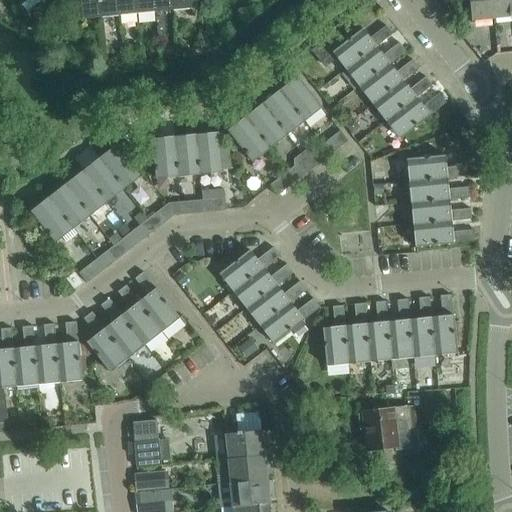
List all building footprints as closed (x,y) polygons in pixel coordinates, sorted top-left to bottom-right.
[(100,18),(98,0),(79,0),(82,20),(100,18)] [(118,16),(116,0),(98,0),(100,18),(118,16)] [(136,15),(134,0),(116,0),(118,16),(136,15)] [(154,13),(152,0),(134,0),(136,15),(154,13)] [(172,11),(170,0),(152,0),(154,13),(172,11)] [(170,0),(172,11),(191,9),(189,0),(170,0)] [(494,18),(492,0),(469,0),(472,21),(494,18)] [(511,0),(492,0),(494,18),(511,16),(511,0)] [(337,58),(347,70),(377,47),(393,35),(386,26),(370,39),(363,30),(346,43),(342,37),(325,50),(333,61),(337,58)] [(377,47),(347,70),(360,87),(390,64),(406,52),(400,43),(384,56),(377,47)] [(390,64),(360,87),(373,104),(403,81),(419,69),(413,60),(397,73),(390,64)] [(280,90),(304,122),(322,108),(298,76),(280,90)] [(403,81),(373,104),(387,121),(417,98),(433,86),(425,77),(410,89),(403,81)] [(263,103),(287,135),(304,122),(280,90),(263,103)] [(405,143),(414,139),(409,132),(446,103),(439,94),(423,107),(417,98),(387,121),(400,139),(405,143)] [(246,117),(270,148),(287,135),(263,103),(246,117)] [(270,148),(246,117),(228,130),(252,162),(270,148)] [(352,120),(344,127),(350,135),(355,131),(356,125),(352,120)] [(196,135),(200,174),(222,172),(218,133),(196,135)] [(174,137),(178,176),(200,174),(196,135),(174,137)] [(178,176),(174,137),(151,139),(152,146),(155,175),(155,179),(178,176)] [(322,145),(329,154),(338,147),(331,138),(322,145)] [(99,158),(124,189),(141,176),(117,144),(99,158)] [(301,153),(312,167),(329,154),(322,145),(316,149),(308,148),(301,153)] [(152,146),(140,147),(142,168),(147,176),(155,175),(152,146)] [(288,171),(295,180),(312,167),(301,153),(293,160),(293,167),(288,171)] [(407,159),(409,182),(447,178),(447,179),(467,177),(466,165),(446,167),(445,156),(407,159)] [(82,171),(107,203),(124,189),(99,158),(82,171)] [(65,185),(90,216),(107,203),(82,171),(65,185)] [(295,180),(288,171),(278,179),(285,188),(295,180)] [(409,182),(411,203),(449,200),(469,198),(468,187),(448,189),(447,179),(447,178),(409,182)] [(382,184),(373,184),(373,195),(383,194),(382,184)] [(48,198),(73,229),(90,216),(65,185),(48,198)] [(209,190),(209,199),(202,200),(203,212),(225,210),(224,189),(209,190)] [(73,229),(48,198),(31,212),(55,243),(73,229)] [(203,212),(202,200),(190,201),(191,214),(203,212)] [(411,203),(413,224),(451,221),(451,222),(472,220),(471,209),(450,211),(449,200),(411,203)] [(158,211),(166,221),(173,215),(181,214),(180,202),(168,203),(158,211)] [(139,226),(130,233),(138,243),(155,229),(147,219),(141,211),(133,218),(139,226)] [(147,219),(155,229),(166,221),(158,211),(147,219)] [(413,224),(415,246),(416,252),(440,250),(439,244),(474,241),(473,230),(452,232),(451,222),(451,221),(413,224)] [(124,225),(118,230),(124,238),(130,233),(124,225)] [(138,243),(130,233),(124,238),(113,246),(121,256),(138,243)] [(96,259),(104,269),(121,256),(113,246),(96,259)] [(220,274),(233,291),(264,268),(280,256),(273,247),(257,259),(250,250),(220,274)] [(104,269),(96,259),(87,266),(95,276),(104,269)] [(264,268),(233,291),(247,308),(277,285),(293,273),(286,264),(270,276),(264,268)] [(138,302),(161,332),(179,318),(143,272),(135,279),(147,295),(138,302)] [(181,272),(174,278),(179,284),(186,279),(181,272)] [(74,288),(81,283),(74,274),(67,279),(74,288)] [(277,285),(247,308),(260,326),(290,302),(306,290),(299,281),(284,293),(277,285)] [(144,345),(161,332),(138,302),(126,285),(117,292),(129,308),(121,314),(144,345)] [(431,318),(434,356),(457,354),(451,295),(439,296),(441,317),(431,318)] [(413,358),(434,356),(431,318),(429,297),(418,298),(420,319),(409,320),(413,358)] [(127,358),(144,345),(121,314),(109,299),(100,305),(113,321),(104,328),(127,358)] [(290,302),(260,326),(274,343),(319,308),(312,299),(297,310),(290,302)] [(407,299),(396,301),(398,321),(388,322),(391,360),(413,358),(409,320),(407,299)] [(386,302),(375,303),(377,323),(366,324),(370,362),(391,360),(388,322),(386,302)] [(348,364),(370,362),(366,324),(364,304),(353,305),(355,325),(345,326),(348,364)] [(326,367),(348,364),(345,326),(343,306),(332,307),(334,327),(322,328),(326,367)] [(91,312),(82,319),(95,335),(86,342),(110,372),(127,358),(104,328),(91,312)] [(66,343),(56,344),(55,344),(59,382),(82,380),(76,322),(65,323),(66,343)] [(302,323),(293,329),(299,336),(307,330),(302,323)] [(45,344),(35,345),(34,346),(37,384),(59,382),(55,344),(56,344),(54,324),(43,325),(45,344)] [(24,347),(13,348),(12,348),(16,386),(37,384),(34,346),(35,345),(33,326),(22,327),(24,347)] [(0,348),(0,388),(16,386),(12,348),(13,348),(11,328),(0,329),(2,349),(0,348)] [(286,386),(279,392),(286,401),(294,395),(286,386)] [(365,430),(367,450),(395,447),(395,450),(418,448),(416,430),(394,433),(393,427),(393,421),(409,419),(407,406),(363,411),(363,412),(358,414),(360,429),(365,430)] [(52,416),(41,417),(42,429),(53,428),(52,416)] [(155,417),(132,420),(133,438),(157,436),(155,417)] [(215,459),(227,458),(262,455),(260,431),(223,435),(213,436),(215,459)] [(67,439),(69,461),(80,460),(78,438),(67,439)] [(132,443),(135,467),(160,465),(158,440),(132,443)] [(4,470),(35,466),(32,442),(1,446),(4,470)] [(262,455),(227,458),(229,483),(265,479),(262,455)] [(136,490),(157,487),(156,473),(135,476),(136,490)] [(231,507),(267,503),(265,479),(229,483),(231,507)] [(163,511),(161,489),(137,492),(138,511),(163,511)] [(268,511),(267,503),(231,507),(231,511),(268,511)]
